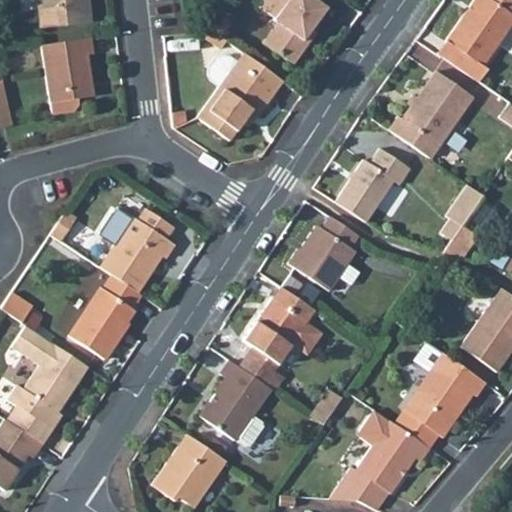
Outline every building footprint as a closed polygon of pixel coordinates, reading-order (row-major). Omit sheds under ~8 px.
[(35,0),(38,28),(89,22),(86,0),(35,0)] [(273,16),(282,3),(278,0),(258,0),(256,3),(273,16)] [(290,63),(306,43),(301,39),(309,28),(324,8),(312,0),(278,0),(282,3),(273,16),(271,19),(275,22),(261,41),(290,63)] [(481,66),(511,21),(511,0),(472,0),(444,41),(435,54),(476,83),(486,69),(481,66)] [(301,39),(306,43),(314,31),(309,28),(301,39)] [(51,114),(74,111),(78,105),(77,99),(92,96),(86,55),(92,54),(89,37),(40,45),(51,114)] [(256,116),(281,81),(242,53),(235,62),(217,87),(194,118),(226,141),(240,122),(249,111),(253,114),(256,116)] [(214,58),(207,68),(206,74),(209,81),(217,87),(235,62),(227,56),(220,55),(214,58)] [(400,119),(395,116),(386,130),(427,158),(471,96),(434,71),(415,98),(409,107),(400,119)] [(0,127),(10,125),(0,79),(0,127)] [(404,104),(409,107),(415,98),(410,95),(404,104)] [(497,118),(511,127),(511,107),(507,104),(497,118)] [(240,122),(245,126),(253,114),(249,111),(240,122)] [(361,159),(333,202),(364,223),(391,181),(397,185),(408,169),(378,148),(367,164),(361,159)] [(459,226),(459,225),(480,195),(465,185),(444,215),(449,219),(459,226)] [(112,244),(97,267),(110,275),(136,292),(161,256),(164,258),(173,245),(164,239),(172,227),(157,218),(143,208),(135,220),(130,216),(129,218),(119,211),(113,212),(98,235),(112,244)] [(71,222),(61,215),(51,230),(61,237),(71,222)] [(354,252),(349,248),(357,236),(327,217),(320,228),(315,225),(298,250),(296,248),(286,264),(327,291),(336,277),(349,286),(358,272),(345,264),(354,252)] [(449,240),(459,226),(449,219),(439,233),(449,240)] [(475,237),(459,225),(459,226),(449,240),(440,253),(460,259),(475,237)] [(58,241),(61,237),(51,230),(48,234),(58,241)] [(500,271),(511,279),(511,259),(510,258),(500,271)] [(129,308),(139,294),(136,292),(110,275),(101,289),(98,287),(67,336),(102,359),(122,329),(120,328),(132,310),(129,308)] [(313,311),(279,287),(241,340),(252,347),(276,364),(290,344),(302,353),(308,352),(318,337),(317,332),(305,323),(313,311)] [(511,346),(511,297),(499,288),(459,347),(495,372),(511,346)] [(10,292),(0,306),(0,309),(19,323),(31,306),(10,292)] [(15,385),(4,400),(13,406),(50,430),(60,415),(56,412),(52,409),(67,385),(72,388),(86,366),(23,325),(9,347),(37,365),(21,389),(15,385)] [(441,353),(425,341),(413,359),(429,370),(441,353)] [(246,355),(270,372),(276,364),(252,347),(246,355)] [(470,394),(473,396),(483,382),(441,353),(429,370),(401,411),(440,437),(470,394)] [(270,372),(246,355),(237,368),(264,386),(273,374),(270,372)] [(232,440),(269,389),(264,386),(237,368),(227,361),(218,374),(225,378),(198,416),(232,440)] [(269,389),(272,391),(280,379),(273,374),(264,386),(269,389)] [(52,409),(56,412),(72,388),(67,385),(52,409)] [(327,390),(309,417),(321,425),(340,398),(327,390)] [(4,420),(41,444),(50,430),(13,406),(4,420)] [(414,458),(419,461),(428,449),(392,423),(388,421),(373,410),(358,430),(359,438),(371,446),(354,470),(350,467),(327,499),(355,500),(374,510),(388,494),(414,458)] [(440,437),(401,411),(392,423),(428,449),(430,451),(440,437)] [(250,445),(264,421),(255,416),(240,440),(250,445)] [(32,458),(41,444),(4,420),(3,419),(0,422),(0,489),(2,491),(27,455),(32,458)] [(177,447),(184,452),(192,440),(185,435),(177,447)] [(192,508),(224,461),(192,440),(184,452),(177,447),(150,486),(173,502),(176,497),(192,508)] [(292,507),(293,496),(278,495),(278,506),(292,507)]
